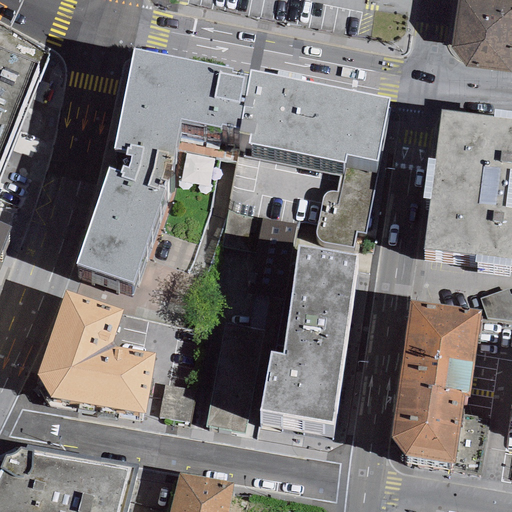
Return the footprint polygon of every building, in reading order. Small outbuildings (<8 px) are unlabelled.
[(511,70),(511,0),(455,0),(451,46),(467,65),(511,72),(511,70)] [(231,83),(132,63),(111,163),(125,164),(123,173),(129,173),(125,185),(121,182),(120,188),(106,183),(74,279),(131,298),(162,202),(157,201),(162,181),(168,181),(177,134),(205,139),(211,143),(218,146),(219,143),(236,143),(242,119),(237,117),(243,95),(229,92),(231,83)] [(0,172),(37,80),(0,65),(0,172)] [(386,113),(247,85),(242,119),(236,143),(235,147),(247,149),(245,157),(320,173),(312,216),(314,222),(318,227),(351,230),(354,213),(362,215),(369,175),(374,175),(386,113)] [(511,121),(493,119),(492,126),(439,120),(433,170),(427,169),(422,209),(428,210),(421,259),(474,266),(474,273),(509,277),(510,271),(511,271),(511,121)] [(190,149),(184,174),(210,180),(217,155),(190,149)] [(256,249),(262,219),(228,212),(222,243),(256,249)] [(296,225),(262,219),(256,249),(247,298),(254,299),(269,302),(281,305),(296,225)] [(0,258),(8,237),(0,234),(0,258)] [(357,274),(299,266),(283,372),(270,370),(261,430),(332,441),(357,274)] [(121,316),(65,298),(36,380),(49,403),(144,418),(153,361),(114,355),(110,349),(121,316)] [(254,299),(248,329),(263,332),(269,302),(254,299)] [(480,318),(409,307),(390,445),(405,464),(452,472),(463,404),(468,405),(480,318)] [(248,329),(225,325),(205,429),(243,436),(263,332),(248,329)] [(169,384),(164,412),(188,417),(194,389),(169,384)] [(33,443),(21,441),(19,441),(17,443),(13,445),(8,447),(5,448),(1,455),(0,455),(0,511),(124,511),(137,464),(129,463),(32,445),(33,443)] [(228,511),(234,483),(179,473),(169,511),(228,511)]
